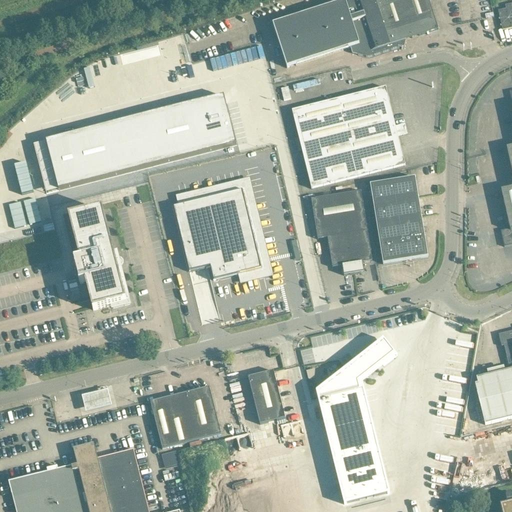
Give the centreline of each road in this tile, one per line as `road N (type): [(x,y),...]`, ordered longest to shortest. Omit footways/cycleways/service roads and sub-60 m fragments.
road 1 (unclassified): [(0,399),(435,288)]
road 2 (unknown): [(388,511),(426,440),(427,403),(418,390),(386,378),(353,388),(306,420),(311,450)]
road 3 (unclassified): [(435,288),(449,263),(456,120),(476,79)]
road 4 (unclassified): [(476,79),(443,57),(356,76)]
